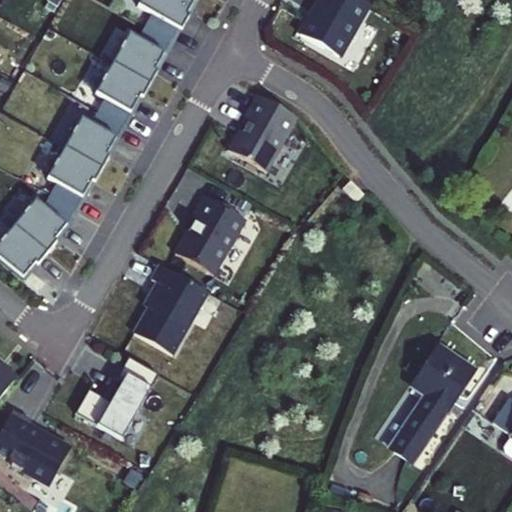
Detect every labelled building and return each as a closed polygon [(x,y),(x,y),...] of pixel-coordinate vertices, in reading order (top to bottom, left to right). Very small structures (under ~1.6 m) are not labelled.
[(152,12),(178,27),(181,28),(189,14),(187,13),(193,0),(139,0),(137,4),(152,12)] [(367,5),(358,0),(317,0),(298,35),(337,58),(367,5)] [(171,39),(178,27),(152,12),(144,24),(171,39)] [(144,24),(137,37),(164,52),(171,39),(144,24)] [(154,69),(164,52),(137,37),(129,32),(111,62),(149,84),(157,71),(154,69)] [(94,93),(104,98),(131,113),(140,97),(142,97),(149,84),(111,62),(94,93)] [(295,119),(255,96),(241,121),(246,124),(241,133),(237,134),(227,152),(264,173),(295,119)] [(104,98),(97,111),(123,126),(131,113),(104,98)] [(97,111),(89,125),(116,140),(123,126),(97,111)] [(80,120),(63,149),(102,171),(109,158),(106,156),(116,140),(89,125),(80,120)] [(46,179),(55,184),(82,199),(91,182),(94,184),(102,171),(63,149),(46,179)] [(342,190),(356,203),(364,195),(350,182),(342,190)] [(55,184),(48,197),(75,212),(82,199),(55,184)] [(41,208),(64,226),(75,212),(48,197),(41,208)] [(194,222),(175,256),(214,278),(246,221),(205,198),(192,221),(194,222)] [(53,240),(64,226),(41,208),(32,200),(11,225),(46,253),(55,241),(53,240)] [(11,225),(0,239),(0,259),(23,278),(34,264),(36,265),(46,253),(11,225)] [(156,284),(161,288),(148,311),(134,335),(172,357),(208,294),(160,267),(151,282),(156,284)] [(156,284),(143,308),(148,311),(161,288),(156,284)] [(393,448),(413,463),(476,374),(444,351),(413,394),(425,402),(393,448)] [(126,374),(151,388),(158,376),(127,359),(116,379),(121,382),(126,374)] [(0,399),(18,378),(0,363),(0,399)] [(120,441),(151,388),(126,374),(121,382),(109,403),(95,427),(120,441)] [(95,427),(109,403),(88,391),(74,415),(95,427)] [(510,436),(511,433),(511,401),(509,399),(492,425),(510,436)] [(14,411),(0,434),(0,455),(10,461),(11,466),(49,488),(72,448),(30,423),(31,421),(14,411)] [(511,458),(511,437),(510,436),(503,448),(504,453),(511,458)]
